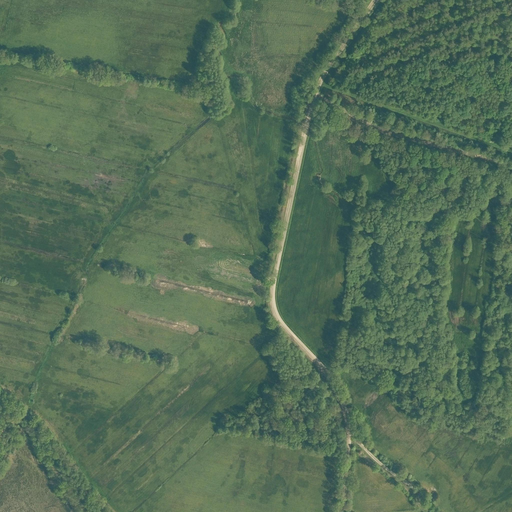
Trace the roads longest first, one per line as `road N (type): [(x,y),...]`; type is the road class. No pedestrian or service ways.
road 1 (track): [(347,434),(327,376),(276,319),(270,299),(312,94)]
road 2 (track): [(312,94),(380,129),(511,164)]
road 3 (track): [(67,498),(42,437),(0,398)]
